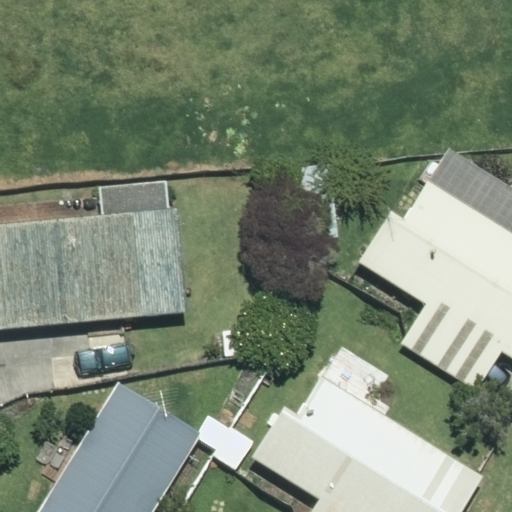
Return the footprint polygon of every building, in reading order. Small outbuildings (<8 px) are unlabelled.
[(294,169),(301,242),(343,237),(336,165),(294,169)] [(511,230),(434,181),(378,271),(511,353),(511,230)] [(0,226),(0,319),(1,320),(2,330),(194,311),(184,209),(0,226)] [(258,329),(225,331),(227,355),(259,353),(258,329)] [(329,376),(273,467),(345,511),(467,511),(490,477),(329,376)] [(125,383),(45,511),(160,511),(208,435),(125,383)] [(234,427),(217,456),(241,470),(257,441),(234,427)]
